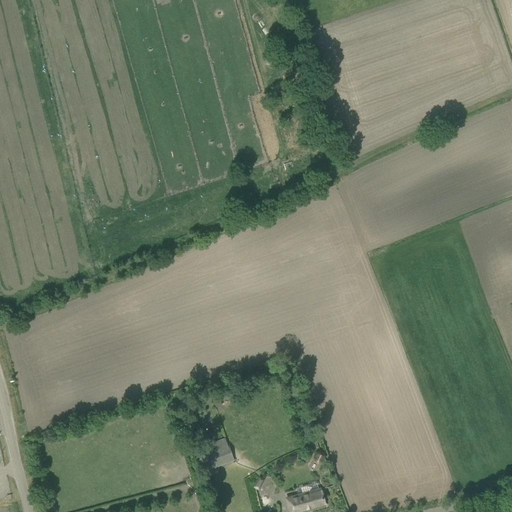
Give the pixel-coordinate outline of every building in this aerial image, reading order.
[(215,450),(200,455),(205,471),(234,461),(229,446),(227,446),(224,438),(213,442),(215,450)] [(187,446),(184,447),(187,455),(196,452),(192,442),(190,442),(189,441),(186,442),(187,446)] [(315,452),(312,458),(322,463),(324,457),(324,452),(320,451),(315,452)] [(253,488),(259,490),(264,481),(258,478),(253,488)] [(286,498),(290,511),(302,511),(325,506),(320,489),(286,498)]
